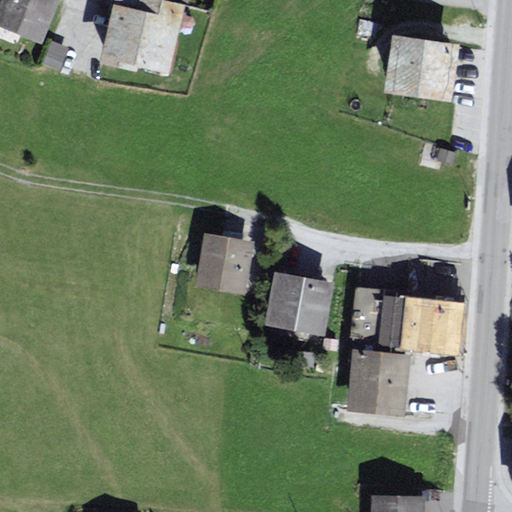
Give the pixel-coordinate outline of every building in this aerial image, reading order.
[(4,0),(0,11),(0,27),(38,43),(55,0),(4,0)] [(169,79),(184,12),(141,3),(137,20),(116,16),(105,65),(169,79)] [(428,42),(396,37),(389,87),(444,96),(452,45),(428,42)] [(246,259),(249,243),(207,236),(199,283),(241,290),(246,259)] [(322,330),(329,283),(307,280),(280,276),(273,322),(322,330)] [(358,292),(353,341),(408,347),(458,352),(463,303),(429,299),(358,292)] [(350,407),(403,411),(407,357),(354,353),(350,407)] [(377,511),(420,511),(421,499),(378,499),(377,511)]
